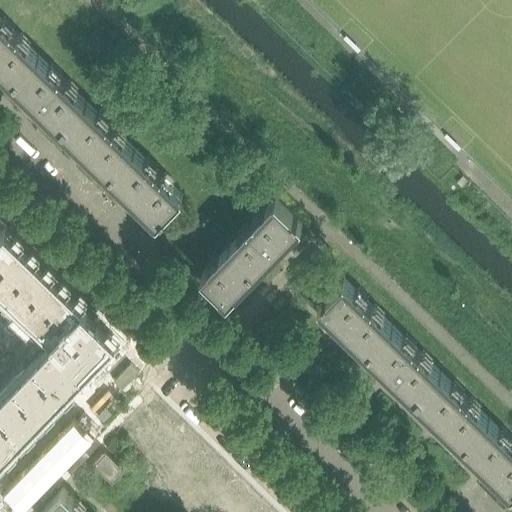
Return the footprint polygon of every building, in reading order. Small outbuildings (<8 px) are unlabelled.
[(38,54),(0,16),(0,67),(13,80),(38,54)] [(86,100),(38,54),(13,80),(61,127),(86,100)] [(134,147),(86,100),(61,127),(109,173),(134,147)] [(183,194),(134,147),(109,173),(158,220),(162,215),(163,216),(166,212),(183,194)] [(462,186),(467,180),(463,175),(457,181),(462,186)] [(255,272),(302,222),(298,218),(298,217),(294,214),(276,197),(228,246),(255,272)] [(0,451),(124,324),(0,203),(0,451)] [(227,300),(255,272),(228,246),(201,274),(227,298),(226,299),(227,300)] [(393,324),(344,277),(327,295),(326,295),(323,299),(319,304),(367,351),(393,324)] [(441,371),(393,324),(367,351),(415,397),(441,371)] [(489,417),(441,371),(415,397),(463,444),(489,417)] [(184,420),(154,391),(153,392),(153,393),(129,418),(158,446),(184,420)] [(511,439),(489,417),(463,444),(511,491),(511,490),(511,439)] [(234,468),(184,420),(158,446),(208,494),(234,468)] [(125,468),(115,458),(106,449),(93,462),(112,481),(125,468)] [(278,511),(234,468),(208,494),(225,511),(278,511)] [(89,511),(84,507),(63,487),(39,511),(38,511),(36,511),(89,511)]
